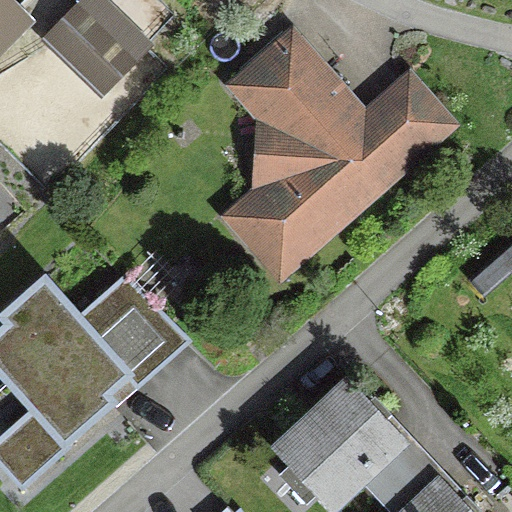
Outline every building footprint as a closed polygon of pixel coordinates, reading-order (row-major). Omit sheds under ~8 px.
[(46,43),(98,94),(130,60),(78,10),(46,43)] [(230,218),(276,271),(441,125),(404,84),(360,123),(287,41),(234,87),(297,158),(230,218)] [(122,374),(132,386),(182,342),(121,280),(75,320),(40,281),(0,316),(0,318),(5,325),(0,329),(0,376),(30,410),(0,436),(0,438),(32,474),(62,448),(59,444),(106,403),(99,395),(122,374)] [(370,398),(360,406),(342,388),(277,449),(328,504),(394,443),(376,424),(386,415),(370,398)] [(476,511),(461,496),(452,505),(435,487),(407,511),(476,511)]
